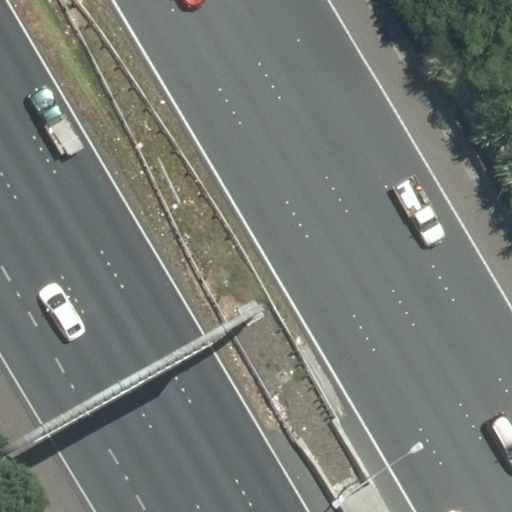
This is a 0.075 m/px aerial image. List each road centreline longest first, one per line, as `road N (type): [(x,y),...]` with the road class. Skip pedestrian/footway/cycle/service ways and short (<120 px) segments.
road 1 (motorway): [(163,0),(466,511)]
road 2 (motorway): [(255,511),(0,79)]
